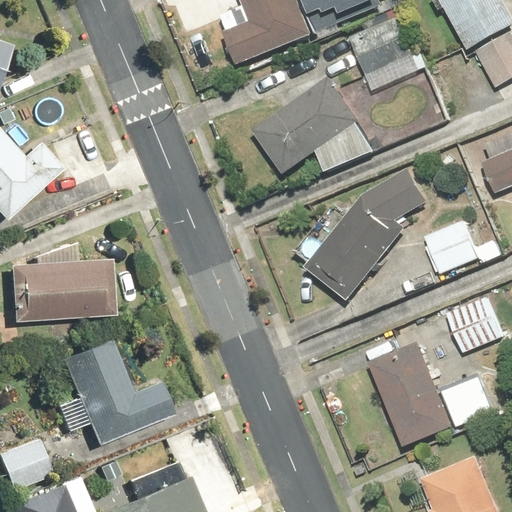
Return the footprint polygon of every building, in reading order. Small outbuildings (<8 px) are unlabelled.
[(247,0),(255,17),(231,27),(245,63),(337,27),(326,0),(247,0)] [(511,0),(446,0),(503,88),(511,82),(511,0)] [(406,12),(353,33),(369,71),(421,51),(406,12)] [(341,71),(256,129),(289,178),(375,120),(341,71)] [(0,129),(0,214),(59,162),(36,136),(20,151),(0,129)] [(511,151),(487,162),(501,195),(511,190),(511,151)] [(364,195),(309,264),(354,299),(408,230),(364,195)] [(466,215),(427,235),(448,276),(487,257),(466,215)] [(2,260),(6,316),(108,310),(105,254),(2,260)] [(493,296),(452,311),(466,349),(507,334),(493,296)] [(106,334),(56,353),(91,443),(168,414),(153,376),(126,386),(106,334)] [(425,340),(374,361),(412,451),(503,414),(486,374),(446,390),(425,340)] [(52,474),(39,439),(0,453),(0,454),(13,489),(52,474)] [(422,479),(436,511),(506,511),(483,454),(422,479)] [(208,511),(192,471),(91,510),(92,511),(208,511)] [(69,511),(56,479),(12,497),(17,511),(69,511)]
